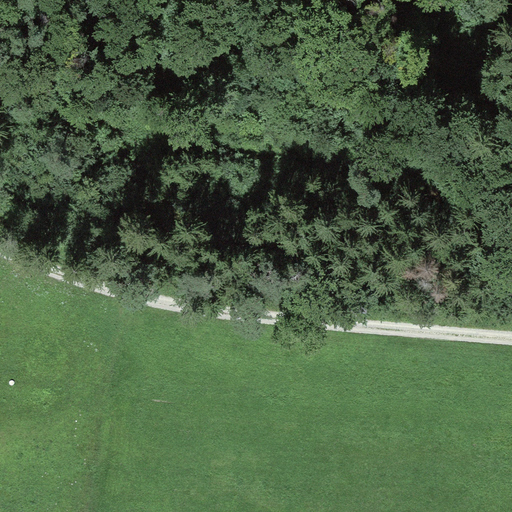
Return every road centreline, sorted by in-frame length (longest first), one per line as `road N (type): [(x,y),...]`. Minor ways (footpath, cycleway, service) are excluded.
road 1 (track): [(0,245),(123,293),(173,302),(511,333)]
road 2 (track): [(0,80),(98,121),(433,181)]
